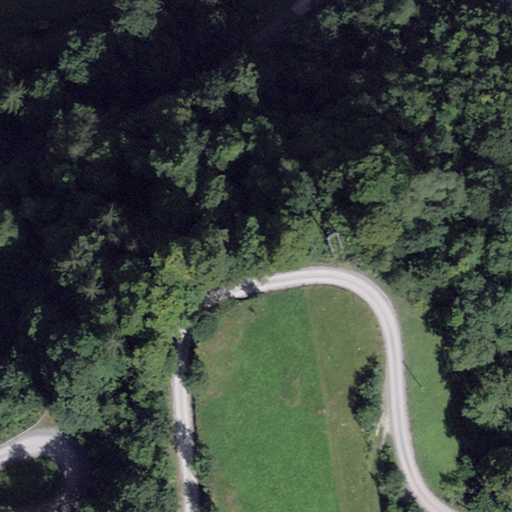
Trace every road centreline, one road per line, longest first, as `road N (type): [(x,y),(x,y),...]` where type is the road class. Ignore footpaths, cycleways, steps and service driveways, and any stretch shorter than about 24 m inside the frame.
road 1 (track): [(436,511),(421,496),(404,449),(399,330),(386,298),(360,277),(326,270),(217,298),(193,325),(183,364),(189,511)]
road 2 (track): [(0,191),(34,151),(69,132),(118,131),(178,116),(290,14),(316,0)]
road 3 (track): [(51,511),(76,488),(71,466),(45,440),(0,457)]
